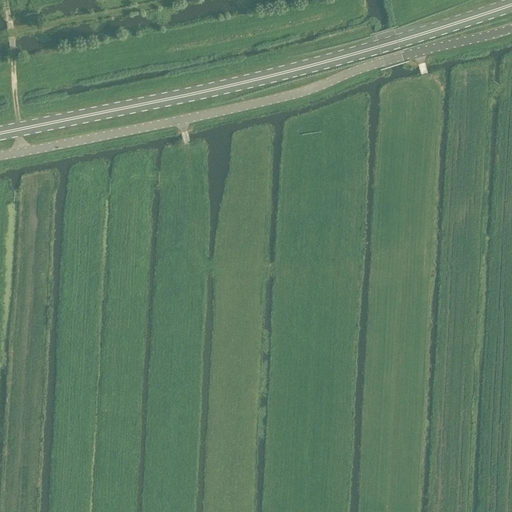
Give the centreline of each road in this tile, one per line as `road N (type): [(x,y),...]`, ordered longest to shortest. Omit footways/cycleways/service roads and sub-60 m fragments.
road 1 (primary): [(0,133),(231,83),(511,1)]
road 2 (unclassified): [(511,28),(304,88),(0,154)]
road 3 (track): [(11,13),(21,152)]
